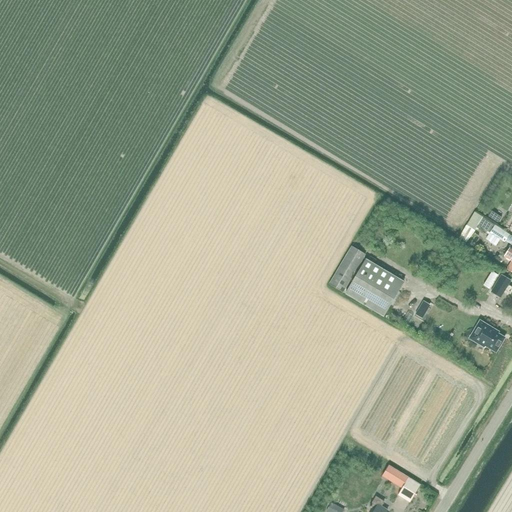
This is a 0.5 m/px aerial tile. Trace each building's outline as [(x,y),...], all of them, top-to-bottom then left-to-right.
[(491,211),(488,216),(498,223),(501,218),(491,211)] [(474,212),(466,226),(474,231),(475,231),(478,226),(489,233),(500,240),(505,242),(509,234),(503,231),(495,225),(483,217),(474,212)] [(497,242),(494,246),(502,252),(505,248),(497,242)] [(343,293),(366,255),(351,247),(329,284),(343,293)] [(354,280),(345,295),(384,317),(405,282),(366,259),(358,272),(356,271),(351,279),(354,280)] [(511,289),(511,287),(508,286),(511,281),(502,275),(490,294),(500,300),(504,293),(508,296),(511,289)] [(408,313),(402,323),(407,326),(413,315),(408,313)] [(480,323),(470,341),(485,349),(486,348),(497,354),(505,339),(494,333),(495,331),(480,323)] [(409,478),(389,465),(382,476),(402,489),(398,495),(410,502),(420,486),(409,478)] [(382,507),(384,502),(376,496),(369,508),(374,511),(372,511),(387,511),(388,511),(382,507)] [(331,503),(326,511),(336,511),(339,507),(331,503)]
